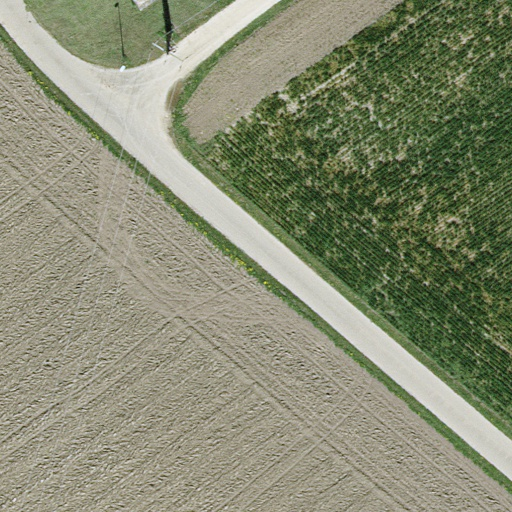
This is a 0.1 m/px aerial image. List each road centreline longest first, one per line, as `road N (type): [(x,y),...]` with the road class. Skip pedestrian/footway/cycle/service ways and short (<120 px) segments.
road 1 (residential): [(6,0),(34,44),(104,110),(511,459)]
road 2 (track): [(104,110),(266,0)]
